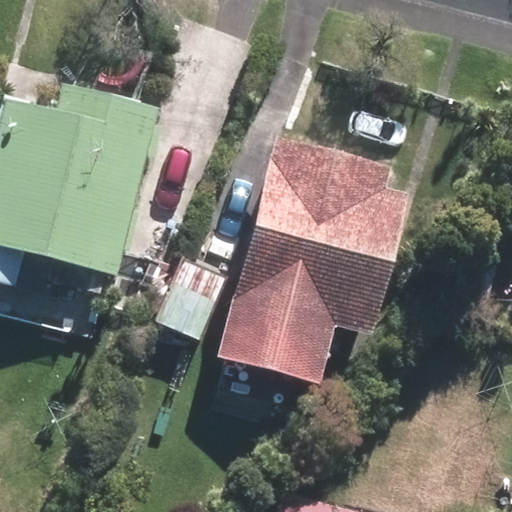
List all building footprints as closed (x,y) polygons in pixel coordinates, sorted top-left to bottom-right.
[(0,0),(0,44),(11,0),(0,0)] [(106,278),(148,109),(51,85),(44,116),(0,104),(0,288),(5,289),(14,254),(41,260),(36,283),(90,295),(95,275),(106,278)] [(264,140),(223,302),(362,337),(399,196),(375,189),(380,170),(264,140)] [(481,307),(490,268),(452,259),(443,299),(481,307)] [(224,280),(179,261),(153,326),(198,343),(224,280)] [(352,511),(276,491),(270,511),(352,511)]
